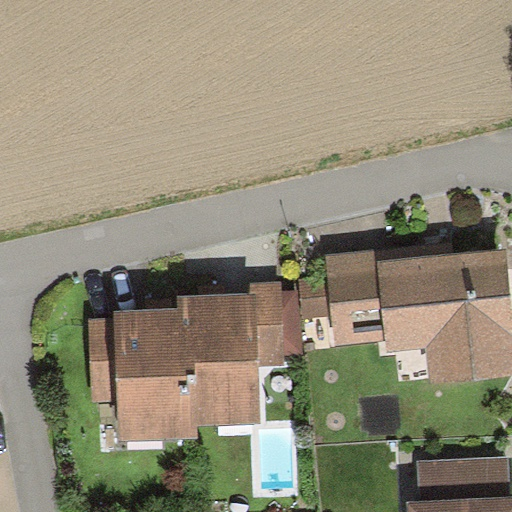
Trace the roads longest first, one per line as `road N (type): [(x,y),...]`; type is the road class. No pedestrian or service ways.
road 1 (residential): [(0,270),(476,157),(511,163)]
road 2 (residential): [(33,511),(0,331)]
